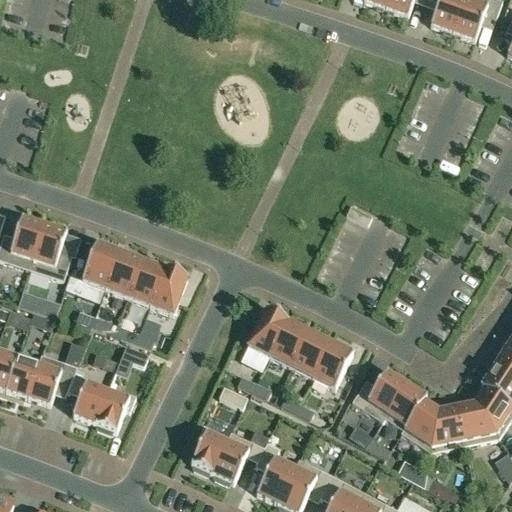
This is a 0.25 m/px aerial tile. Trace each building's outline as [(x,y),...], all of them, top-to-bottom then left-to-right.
[(385,14),(390,0),(365,0),(363,6),(385,14)] [(426,6),(428,0),(390,0),(385,14),(408,22),(415,2),(426,6)] [(452,39),(466,0),(428,0),(426,6),(437,10),(430,31),(452,39)] [(494,29),(502,5),(490,1),(488,5),(474,0),(466,0),(452,39),(474,47),(482,25),(494,29)] [(0,250),(0,265),(29,275),(44,230),(42,229),(44,226),(31,222),(30,225),(22,223),(15,243),(3,240),(0,250)] [(66,237),(44,230),(29,275),(63,286),(71,262),(60,258),(66,237)] [(82,286),(105,295),(120,257),(96,248),(82,286)] [(105,295),(127,303),(142,265),(120,257),(105,295)] [(127,303),(150,312),(164,274),(142,265),(127,303)] [(164,274),(150,312),(173,321),(187,283),(164,274)] [(23,297),(18,312),(55,324),(60,309),(23,297)] [(247,351),(269,362),(288,326),(265,315),(247,351)] [(76,326),(91,332),(94,322),(79,316),(76,326)] [(19,319),(16,331),(27,335),(30,323),(20,319),(19,319)] [(43,321),(39,332),(49,335),(53,325),(43,321)] [(91,332),(106,337),(109,328),(94,322),(91,332)] [(269,362),(291,373),(309,337),(288,326),(269,362)] [(136,349),(139,339),(124,333),(120,343),(136,349)] [(291,373),(312,384),(331,348),(309,337),(291,373)] [(136,349),(150,354),(154,345),(139,339),(136,349)] [(331,348),(312,384),(334,395),(353,359),(331,348)] [(493,370),(511,382),(511,353),(506,350),(493,370)] [(0,394),(6,396),(19,358),(0,351),(0,394)] [(121,364),(144,373),(149,361),(125,352),(121,364)] [(6,396),(28,404),(41,365),(40,365),(19,358),(6,396)] [(71,389),(77,373),(64,369),(64,368),(41,360),(40,365),(41,365),(28,404),(50,411),(59,385),(71,389)] [(511,411),(511,382),(493,370),(480,391),(511,411)] [(365,386),(351,408),(381,427),(406,390),(386,376),(376,393),(365,386)] [(241,381),(237,391),(252,398),(256,388),(241,381)] [(79,402),(85,387),(73,383),(67,397),(79,402)] [(79,402),(72,420),(94,429),(107,396),(106,396),(85,387),(79,402)] [(256,388),(252,398),(266,404),(270,395),(256,388)] [(425,402),(406,390),(381,427),(382,428),(385,424),(402,435),(400,439),(401,439),(425,402)] [(108,391),(106,396),(107,396),(94,429),(97,430),(96,433),(111,439),(112,436),(116,438),(125,415),(129,417),(135,402),(108,391)] [(483,393),(473,408),(499,444),(511,423),(511,411),(480,391),(483,393)] [(242,414),(247,403),(223,392),(218,404),(242,414)] [(284,402),(280,411),(295,419),(300,409),(284,402)] [(426,403),(425,402),(401,439),(430,458),(438,415),(424,406),(426,403)] [(499,444),(473,408),(456,412),(464,451),(499,444)] [(300,409),(295,419),(309,425),(313,416),(300,409)] [(430,458),(464,451),(456,412),(438,415),(430,458)] [(211,479),(228,443),(203,431),(196,446),(200,448),(190,469),(194,471),(193,474),(207,481),(209,478),(211,479)] [(230,438),(228,443),(211,479),(214,481),(213,484),(228,491),(230,488),(233,489),(246,463),(257,468),(263,454),(230,438)] [(296,469),(277,459),(279,455),(266,449),(264,453),(257,468),(255,472),(267,478),(256,500),(277,510),(297,469),(296,469)] [(390,455),(381,450),(375,459),(383,465),(390,455)] [(511,485),(511,464),(510,461),(508,458),(494,467),(509,490),(511,485)] [(302,511),(306,504),(309,498),(320,504),(332,481),(298,465),(296,469),(297,469),(277,510),(280,511),(279,511),(302,511)] [(397,478),(424,493),(427,478),(404,465),(397,478)] [(356,511),(364,498),(332,481),(320,504),(331,510),(329,511),(356,511)] [(390,511),(364,498),(356,511),(390,511)] [(0,511),(12,511),(13,509),(11,509),(12,505),(0,501),(0,511)]
